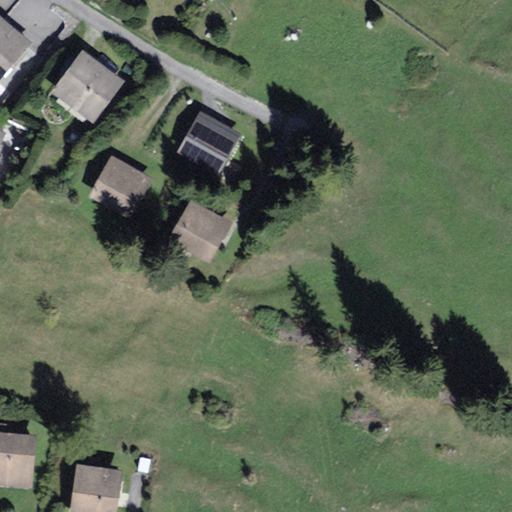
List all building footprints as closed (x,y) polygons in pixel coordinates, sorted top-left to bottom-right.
[(0,76),(27,43),(0,20),(0,76)] [(125,84),(84,56),(56,96),(97,125),(125,84)] [(237,133),(202,114),(182,151),(218,170),(237,133)] [(151,179),(115,160),(96,195),(133,214),(151,179)] [(231,222),(193,202),(175,238),(212,258),(231,222)] [(34,438),(0,433),(0,486),(28,489),(34,438)] [(116,511),(122,475),(80,470),(73,511),(116,511)]
